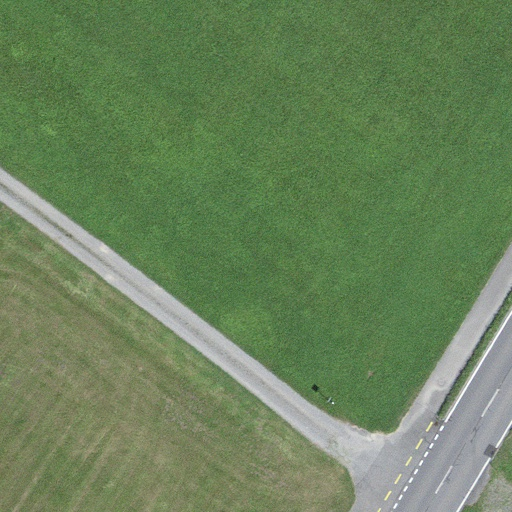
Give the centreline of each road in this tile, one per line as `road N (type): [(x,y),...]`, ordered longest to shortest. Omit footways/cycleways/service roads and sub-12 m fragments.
road 1 (track): [(0,176),(433,488)]
road 2 (secondary): [(419,511),(511,364)]
